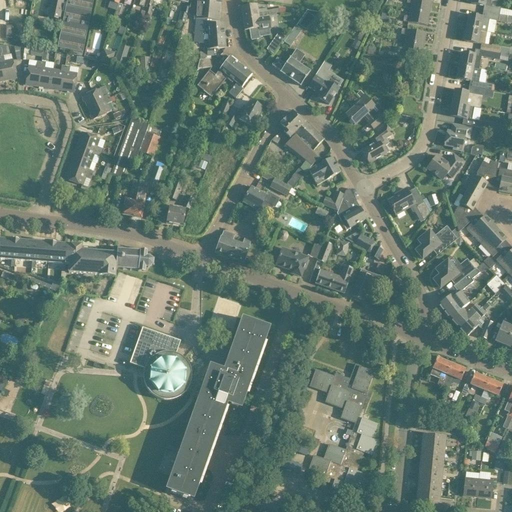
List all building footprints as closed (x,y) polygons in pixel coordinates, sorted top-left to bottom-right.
[(52,0),(48,18),(60,21),(64,2),(64,0),(52,0)] [(83,53),(93,0),(67,0),(57,48),(83,53)] [(411,4),(410,11),(429,14),(431,2),(420,0),(406,0),(406,3),(411,4)] [(471,0),(471,4),(484,7),(488,7),(487,13),(499,15),(500,9),(491,8),(492,5),(490,4),(490,0),(471,0)] [(203,44),(203,41),(205,26),(219,24),(220,22),(222,3),(198,1),(194,43),(203,44)] [(110,2),(108,8),(116,11),(116,10),(117,8),(118,5),(110,2)] [(257,5),(241,8),(243,22),(252,21),(251,19),(269,17),(276,16),(279,16),(278,9),(267,11),(266,6),(257,5)] [(9,7),(5,38),(27,41),(30,9),(9,7)] [(181,13),(178,22),(185,24),(189,9),(185,8),(183,13),(181,13)] [(141,11),(138,22),(143,23),(144,21),(146,12),(141,11)] [(427,26),(429,14),(410,11),(409,18),(404,17),(403,22),(427,26)] [(469,16),(466,29),(487,33),(489,20),(496,21),(506,23),(511,24),(511,23),(511,17),(507,17),(499,15),(487,13),(486,20),(482,19),(469,16)] [(382,14),(379,21),(386,22),(388,15),(382,14)] [(252,21),(243,22),(245,31),(247,31),(249,30),(251,41),(259,39),(259,38),(270,36),(269,30),(271,30),(271,28),(269,17),(251,19),(252,21)] [(205,26),(203,41),(209,41),(209,38),(217,37),(217,39),(225,38),(224,24),(219,24),(205,26)] [(296,26),(285,42),(291,46),(302,30),(296,26)] [(405,35),(404,42),(423,46),(425,34),(401,29),(400,34),(405,35)] [(487,33),(466,29),(464,42),(481,45),(480,51),(508,56),(510,57),(511,50),(485,45),(487,33)] [(266,50),(273,55),(285,38),(278,33),(266,50)] [(208,50),(207,50),(207,53),(207,56),(209,56),(214,55),(214,49),(226,48),(225,38),(217,39),(217,37),(209,38),(209,41),(210,50),(208,50)] [(355,40),(351,47),(357,51),(361,44),(360,43),(357,41),(355,40)] [(421,58),(423,46),(404,42),(403,49),(398,48),(397,53),(421,58)] [(41,63),(37,87),(49,89),(52,71),(44,70),(47,52),(43,51),(43,52),(42,57),(41,63)] [(100,62),(110,65),(114,54),(104,51),(103,54),(100,62)] [(285,65),(277,59),(272,66),(280,72),(280,73),(301,87),(311,72),(301,66),(304,62),(301,61),(304,56),(296,51),(291,59),(290,58),(285,65)] [(508,56),(480,51),(479,57),(507,62),(508,56)] [(462,54),(459,66),(479,70),(480,60),(474,59),(475,56),(462,54)] [(118,55),(114,66),(121,69),(125,58),(118,55)] [(0,57),(0,63),(4,81),(16,78),(12,61),(4,63),(3,57),(0,57)] [(252,75),(230,57),(223,64),(219,70),(215,75),(209,71),(197,86),(211,98),(226,79),(232,83),(234,81),(236,83),(229,93),(236,99),(243,90),(241,88),(252,75)] [(363,59),(360,65),(367,68),(369,62),(363,59)] [(201,61),(198,69),(212,68),(211,60),(207,60),(201,61)] [(150,61),(141,61),(141,70),(148,69),(148,64),(150,63),(150,61)] [(25,85),(37,87),(41,63),(37,63),(36,68),(28,67),(25,85)] [(386,64),(384,72),(393,74),(395,66),(386,64)] [(52,71),(49,89),(61,91),(65,67),(61,66),(60,72),(52,71)] [(459,66),(457,79),(470,81),(474,82),(473,89),(493,93),(499,94),(499,93),(494,92),(495,86),(479,83),(481,70),(479,70),(459,66)] [(65,67),(61,91),(74,93),(77,75),(69,73),(69,68),(65,67)] [(315,76),(308,87),(320,95),(318,98),(329,105),(339,89),(338,89),(342,82),(327,72),(325,75),(319,71),(315,76)] [(82,97),(88,109),(109,98),(108,95),(103,97),(99,89),(82,97)] [(455,91),(452,104),(473,108),(480,109),(482,97),(492,98),(493,93),(473,89),(472,94),(468,94),(468,93),(455,91)] [(360,105),(347,117),(355,125),(365,116),(370,122),(368,124),(373,129),(382,121),(385,119),(374,107),(364,96),(361,100),(358,102),(360,105)] [(111,102),(109,98),(88,109),(93,120),(110,112),(106,105),(111,102)] [(220,114),(226,116),(231,105),(224,102),(220,114)] [(244,108),(238,120),(252,127),(262,108),(250,102),(246,109),(244,108)] [(452,104),(450,117),(460,119),(467,120),(466,126),(487,130),(488,124),(478,122),(471,121),(473,108),(452,104)] [(283,132),(289,138),(303,124),(292,113),(280,125),(286,130),(283,132)] [(402,114),(400,121),(408,123),(410,116),(402,114)] [(236,119),(231,116),(226,125),(231,127),(236,119)] [(122,180),(131,157),(130,157),(142,124),(131,120),(111,176),(122,180)] [(313,151),(324,140),(305,122),(303,124),(289,138),(290,139),(291,138),(293,139),(284,148),(304,164),(301,169),(306,173),(309,171),(315,163),(321,160),(313,151)] [(142,124),(130,157),(131,157),(136,159),(137,158),(140,159),(141,154),(152,157),(156,145),(157,145),(159,138),(159,137),(161,131),(142,124)] [(118,127),(112,130),(114,134),(123,131),(121,126),(118,128),(118,127)] [(373,145),(362,151),(369,164),(389,153),(385,146),(389,144),(386,139),(392,136),(387,126),(381,130),(370,139),(373,145)] [(471,129),(452,126),(451,133),(449,133),(448,138),(446,137),(445,146),(453,148),(453,150),(461,151),(463,138),(469,139),(471,129)] [(497,132),(495,143),(504,144),(506,133),(497,132)] [(82,133),(77,145),(100,153),(102,149),(96,148),(99,139),(82,133)] [(77,145),(73,156),(91,163),(93,155),(99,157),(100,153),(77,145)] [(202,153),(200,160),(208,163),(211,157),(202,153)] [(73,156),(69,168),(91,176),(93,172),(88,170),(91,163),(73,156)] [(463,163),(454,156),(447,164),(437,157),(427,169),(435,175),(442,181),(446,175),(451,179),(463,163)] [(316,167),(315,163),(309,171),(317,186),(340,173),(332,158),(316,167)] [(201,161),(198,168),(204,170),(207,163),(201,161)] [(474,176),(466,190),(479,198),(487,184),(482,181),(483,178),(484,178),(485,176),(495,178),(498,164),(492,162),(490,166),(483,162),(475,177),(474,176)] [(102,176),(101,179),(108,182),(112,170),(109,169),(105,167),(102,176)] [(138,182),(132,217),(142,219),(147,189),(150,185),(156,187),(162,169),(156,167),(151,182),(144,181),(143,182),(143,181),(140,180),(139,182),(139,181),(138,182)] [(90,180),(91,176),(69,168),(65,180),(82,186),(85,178),(90,180)] [(301,169),(286,186),(292,189),(297,184),(306,173),(301,169)] [(499,192),(511,194),(511,171),(499,169),(497,178),(501,179),(499,192)] [(287,197),(292,189),(275,179),(270,187),(287,197)] [(183,183),(175,180),(168,198),(177,201),(183,183)] [(122,215),(132,217),(138,182),(134,182),(133,187),(132,187),(129,200),(125,199),(122,215)] [(97,187),(95,193),(102,195),(104,189),(97,187)] [(266,196),(251,188),(243,203),(263,214),(264,211),(269,214),(273,208),(275,209),(280,199),(268,192),(266,196)] [(399,196),(388,202),(396,216),(404,211),(414,205),(416,208),(424,221),(430,214),(429,213),(424,203),(416,189),(408,193),(406,190),(398,194),(399,196)] [(337,214),(346,231),(366,220),(349,190),(345,192),(344,195),(338,211),(337,214)] [(472,211),(479,198),(466,190),(459,204),(460,205),(459,207),(458,206),(453,216),(459,233),(471,221),(464,214),(465,211),(466,208),(472,211)] [(325,198),(322,206),(337,211),(343,195),(336,192),(332,200),(325,198)] [(431,207),(438,204),(435,195),(428,198),(431,207)] [(189,210),(194,199),(188,196),(183,207),(189,210)] [(182,226),(185,210),(169,207),(166,223),(182,226)] [(318,208),(315,215),(325,219),(328,213),(318,208)] [(256,228),(261,218),(248,212),(243,221),(256,228)] [(466,229),(479,244),(495,228),(485,217),(475,226),(472,223),(466,229)] [(495,228),(479,244),(492,258),(499,251),(496,249),(506,240),(495,228)] [(421,245),(415,250),(417,252),(416,253),(419,257),(420,256),(422,258),(433,249),(438,254),(443,250),(457,239),(451,232),(449,230),(439,238),(437,234),(433,237),(428,230),(417,240),(421,245)] [(215,253),(244,263),(249,247),(250,242),(244,240),(242,245),(233,241),(235,236),(223,232),(221,237),(215,253)] [(279,233),(278,237),(280,240),(283,242),(287,240),(288,236),(286,233),(282,232),(279,233)] [(355,246),(370,254),(375,243),(361,235),(355,246)] [(0,260),(65,265),(67,245),(0,239),(0,260)] [(348,257),(350,242),(338,241),(337,256),(348,257)] [(323,248),(318,261),(326,264),(333,246),(325,243),(323,248)] [(318,261),(323,248),(315,244),(310,257),(318,260),(318,261)] [(67,245),(65,265),(69,265),(68,274),(99,276),(115,278),(116,270),(115,270),(116,254),(81,251),(81,246),(67,245)] [(375,246),(370,256),(378,261),(383,250),(375,246)] [(115,270),(116,270),(117,270),(117,269),(123,270),(122,271),(124,271),(124,270),(130,271),(131,271),(131,270),(137,271),(137,272),(145,272),(145,267),(147,267),(147,268),(148,268),(149,267),(152,265),(153,266),(154,265),(153,264),(153,260),(154,259),(153,258),(152,259),(149,257),(150,255),(149,255),(148,256),(146,256),(147,251),(144,250),(139,250),(139,251),(133,251),(133,249),(131,249),(131,251),(125,250),(125,249),(124,250),(118,249),(118,248),(117,248),(116,254),(115,270)] [(301,277),(304,268),(307,258),(300,256),(300,254),(291,251),(291,252),(282,249),(276,266),(292,271),(291,274),(301,277)] [(495,261),(509,275),(511,272),(511,250),(505,257),(502,255),(495,261)] [(484,263),(490,269),(495,265),(488,257),(483,262),(484,263)] [(439,274),(433,279),(435,281),(434,282),(437,286),(438,286),(440,288),(450,279),(455,285),(475,271),(468,262),(462,267),(460,264),(453,269),(447,260),(435,269),(439,274)] [(344,267),(340,278),(320,271),(315,284),(344,294),(353,269),(344,267)] [(457,291),(438,305),(449,319),(463,309),(466,306),(469,304),(460,292),(465,289),(464,289),(473,282),(472,280),(480,273),(477,269),(475,271),(455,285),(453,287),(457,291)] [(358,279),(351,297),(364,301),(369,286),(377,288),(378,285),(379,281),(380,277),(361,270),(358,279)] [(486,286),(495,294),(498,291),(504,285),(496,277),(486,286)] [(30,278),(29,282),(58,293),(60,287),(52,284),(51,286),(30,278)] [(498,291),(495,294),(498,297),(501,294),(510,303),(511,305),(511,304),(511,293),(504,285),(498,291)] [(42,306),(46,308),(48,305),(50,306),(52,303),(45,300),(42,306)] [(463,309),(449,319),(459,329),(481,308),(479,307),(478,308),(476,305),(468,312),(469,313),(467,314),(463,309)] [(481,308),(459,329),(466,337),(478,326),(480,329),(483,330),(486,323),(482,318),(485,315),(481,311),(483,310),(481,308)] [(20,315),(17,321),(23,324),(26,318),(20,315)] [(173,477),(168,489),(171,490),(170,492),(189,499),(190,497),(192,498),(196,486),(203,467),(215,434),(219,435),(219,434),(229,407),(232,400),(240,403),(238,406),(240,407),(244,395),(263,341),(267,330),(265,329),(246,322),(243,321),(239,333),(236,342),(235,344),(226,369),(223,377),(220,376),(219,376),(211,373),(208,381),(204,380),(198,398),(181,447),(170,477),(173,477)] [(483,330),(480,337),(486,340),(493,325),(486,322),(486,323),(483,330)] [(495,342),(506,346),(511,332),(511,327),(502,323),(499,333),(495,342)] [(133,357),(130,364),(142,368),(144,369),(144,371),(143,374),(143,377),(143,378),(143,380),(144,384),(145,386),(146,388),(147,390),(148,392),(150,393),(151,395),(153,396),(155,397),(156,398),(158,399),(160,400),(162,400),(164,401),(165,401),(167,401),(169,401),(171,401),(173,400),(175,400),(176,399),(178,398),(180,397),(181,396),(183,395),(185,394),(185,393),(186,392),(187,391),(187,390),(188,388),(189,387),(189,386),(189,385),(190,384),(190,383),(190,381),(191,380),(191,379),(191,378),(191,377),(191,375),(191,374),(190,373),(190,372),(190,370),(190,369),(189,368),(189,367),(188,366),(188,365),(187,364),(186,363),(186,362),(185,361),(184,360),(183,359),(182,358),(181,357),(180,357),(179,356),(178,355),(177,355),(176,354),(178,347),(180,342),(142,329),(133,357)] [(314,456),(309,472),(320,476),(318,481),(328,485),(333,486),(329,495),(330,496),(338,498),(346,501),(351,487),(360,490),(366,475),(357,472),(363,453),(373,457),(378,441),(373,439),(378,425),(367,421),(369,416),(364,414),(372,394),(367,392),(374,373),(360,368),(361,367),(355,365),(352,373),(350,380),(342,377),(335,374),(334,377),(315,371),(312,379),(310,385),(325,391),(329,392),(328,395),(325,401),(340,407),(344,408),(341,417),(356,423),(355,424),(355,425),(352,433),(348,431),(346,436),(350,437),(345,451),(330,446),(325,460),(323,460),(314,456)] [(459,369),(452,389),(494,404),(501,385),(459,369)] [(429,370),(426,400),(446,402),(450,372),(429,370)] [(503,428),(507,429),(511,418),(511,393),(505,409),(509,411),(507,416),(508,416),(503,428)] [(289,430),(287,435),(297,438),(299,434),(298,433),(289,430)] [(422,435),(421,450),(444,452),(445,437),(422,435)] [(284,445),(284,446),(307,456),(308,454),(310,448),(287,439),(284,445)] [(510,442),(503,439),(495,458),(509,467),(511,457),(511,455),(505,452),(510,442)] [(495,452),(498,445),(487,441),(484,448),(487,449),(486,451),(494,454),(494,452),(495,452)] [(421,450),(419,465),(442,467),(444,452),(421,450)] [(469,452),(469,457),(472,457),(472,460),(479,461),(479,452),(469,452)] [(279,456),(276,464),(278,465),(284,467),(287,468),(299,473),(302,465),(288,460),(284,459),(279,456)] [(419,465),(418,480),(441,482),(442,467),(419,465)] [(269,468),(266,475),(272,477),(275,470),(269,468)] [(511,477),(511,469),(505,468),(503,485),(511,486),(511,477)] [(477,498),(479,480),(465,479),(463,497),(470,497),(470,496),(477,497),(477,498)] [(418,480),(417,495),(439,497),(441,482),(418,480)] [(477,497),(477,498),(484,499),(484,498),(491,498),(493,481),(479,480),(477,497)] [(439,504),(439,497),(417,495),(415,510),(433,511),(447,511),(449,505),(439,504)] [(295,497),(292,505),(312,511),(315,511),(318,506),(295,497)] [(255,503),(253,507),(267,511),(277,511),(278,511),(279,507),(256,499),(255,503)] [(331,499),(326,511),(334,511),(338,502),(331,499)]
